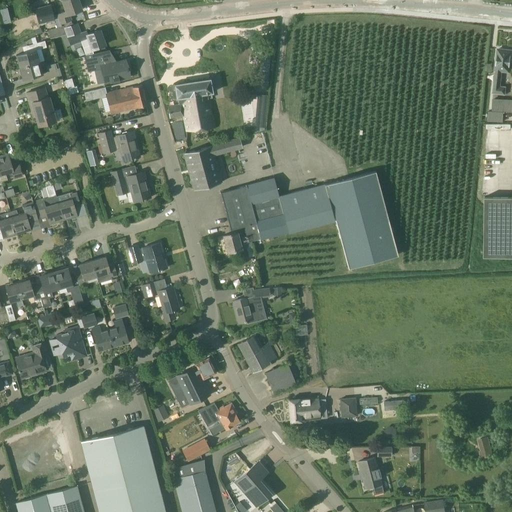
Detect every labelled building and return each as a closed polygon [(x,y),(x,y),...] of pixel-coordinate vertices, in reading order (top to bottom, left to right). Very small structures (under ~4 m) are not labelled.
[(64,26),(60,27),(61,28),(75,25),(78,24),(77,23),(76,24),(74,19),(72,20),(70,15),(82,10),(78,0),(65,0),(62,1),(66,11),(56,15),(60,25),(63,23),(64,26)] [(35,10),(38,24),(55,19),(51,6),(35,10)] [(61,28),(60,27),(48,30),(50,39),(66,35),(70,45),(88,39),(92,50),(105,45),(100,30),(87,35),(86,32),(81,34),(78,24),(75,25),(61,28)] [(16,55),(20,68),(40,63),(36,49),(16,55)] [(109,50),(84,56),(88,72),(94,71),(101,69),(105,83),(124,79),(122,71),(128,70),(127,67),(125,60),(116,62),(111,63),(109,51),(110,51),(109,50)] [(497,50),(495,70),(492,94),(505,95),(506,87),(500,86),(502,71),(508,72),(511,51),(497,50)] [(251,75),(250,84),(267,86),(270,56),(261,55),(259,76),(251,75)] [(43,74),(40,63),(20,68),(23,80),(43,74)] [(59,76),(57,69),(45,73),(47,80),(59,76)] [(212,93),(210,79),(174,85),(176,99),(178,98),(179,105),(168,107),(170,118),(183,116),(186,132),(214,127),(209,93),(212,93)] [(147,106),(142,85),(133,87),(133,88),(107,94),(112,114),(138,108),(147,106)] [(45,88),(26,93),(32,112),(34,111),(39,127),(57,122),(49,97),(48,97),(45,88)] [(96,99),(94,90),(84,93),(86,101),(96,99)] [(511,99),(492,99),(492,112),(488,112),(488,121),(502,122),(503,112),(511,112),(511,99)] [(265,125),(255,124),(254,133),(255,133),(264,130),(265,125)] [(112,138),(110,131),(99,134),(104,153),(115,150),(115,149),(120,148),(123,161),(140,157),(133,131),(116,136),(117,137),(112,138)] [(222,182),(214,156),(242,148),(239,138),(211,145),(211,146),(183,153),(193,190),(193,191),(221,183),(221,182),(222,182)] [(5,174),(12,172),(13,172),(10,162),(8,155),(0,156),(0,177),(1,182),(7,181),(5,174)] [(18,160),(10,162),(13,172),(12,172),(14,179),(23,176),(18,160)] [(124,178),(121,169),(110,172),(116,196),(131,192),(134,202),(151,198),(144,172),(124,178)] [(335,221),(336,223),(348,269),(398,255),(375,171),(350,178),(324,185),(324,184),(279,196),(274,178),(246,185),(246,186),(220,193),(230,230),(244,227),(256,223),(260,239),(260,240),(287,233),(288,233),(335,221)] [(50,225),(63,221),(59,203),(58,203),(56,196),(52,185),(46,187),(49,198),(37,202),(42,219),(48,217),(50,225)] [(27,201),(31,197),(27,192),(22,196),(27,201)] [(59,203),(63,221),(77,217),(74,209),(81,207),(77,194),(70,196),(71,200),(59,203)] [(511,197),(484,197),(483,257),(511,257),(511,197)] [(16,210),(10,212),(16,234),(30,230),(28,223),(38,220),(33,202),(22,205),(25,214),(17,216),(16,210)] [(0,230),(1,231),(3,238),(16,234),(10,212),(4,214),(5,219),(0,221),(0,230)] [(240,245),(260,239),(256,223),(244,227),(246,236),(239,238),(237,233),(223,236),(227,253),(241,249),(240,245)] [(137,245),(128,247),(132,263),(146,260),(150,272),(167,267),(160,243),(138,249),(137,245)] [(106,257),(93,261),(97,277),(99,283),(111,280),(111,278),(118,276),(114,263),(108,264),(106,257)] [(85,280),(97,277),(93,261),(80,265),(82,272),(76,274),(79,285),(86,283),(85,280)] [(54,273),(59,288),(66,286),(68,293),(72,292),(74,300),(82,297),(79,285),(74,287),(68,269),(54,273)] [(51,291),(59,288),(54,273),(41,277),(43,283),(37,285),(44,308),(52,306),(49,298),(53,297),(51,291)] [(250,283),(252,286),(255,286),(257,284),(258,281),(256,278),(253,278),(250,280),(250,283)] [(238,279),(232,282),(235,288),(241,285),(238,279)] [(17,283),(22,299),(34,295),(36,300),(41,298),(37,285),(31,287),(29,280),(17,283)] [(24,305),(22,299),(17,283),(6,287),(10,302),(16,301),(18,307),(24,305)] [(157,295),(153,283),(141,286),(144,298),(157,295)] [(179,309),(172,287),(158,291),(164,312),(163,313),(165,321),(175,319),(172,311),(179,309)] [(253,297),(232,302),(238,324),(246,321),(246,324),(260,320),(256,305),(261,304),(259,298),(271,297),(270,288),(252,290),(252,294),(253,297)] [(280,288),(273,289),(273,297),(281,296),(280,288)] [(128,316),(125,304),(112,308),(115,320),(128,316)] [(15,320),(11,305),(5,306),(9,322),(15,320)] [(97,325),(94,313),(80,317),(84,329),(97,325)] [(45,316),(37,318),(40,328),(48,326),(45,316)] [(116,328),(108,330),(113,347),(127,343),(121,321),(115,322),(116,328)] [(82,344),(78,327),(64,331),(65,333),(57,335),(58,338),(51,341),(55,355),(63,353),(64,356),(78,352),(76,346),(82,344)] [(113,347),(108,330),(100,333),(99,327),(92,329),(98,351),(113,347)] [(269,343),(262,347),(255,335),(237,345),(252,372),(277,359),(269,343)] [(0,344),(4,359),(10,358),(6,342),(0,344)] [(49,357),(44,342),(32,346),(34,355),(16,360),(22,379),(45,372),(41,359),(49,357)] [(215,373),(208,359),(195,365),(195,366),(176,375),(190,405),(210,395),(202,379),(215,373)] [(0,377),(12,374),(8,362),(0,364),(0,389),(3,388),(0,379),(0,377)] [(301,382),(294,366),(289,368),(287,364),(265,373),(273,394),(301,382)] [(357,416),(355,397),(339,399),(341,418),(357,416)] [(320,419),(318,398),(298,400),(298,399),(288,400),(290,422),(300,421),(320,419)] [(410,402),(409,401),(409,400),(384,402),(384,410),(409,408),(409,407),(410,405),(410,402)] [(217,410),(214,404),(199,411),(208,426),(218,420),(220,423),(221,422),(226,430),(239,422),(233,412),(236,411),(231,404),(224,408),(223,407),(217,410)] [(158,421),(168,417),(162,405),(153,409),(158,421)] [(395,429),(391,426),(386,426),(383,430),(383,435),(387,438),(392,438),(395,434),(395,429)] [(165,511),(143,427),(81,443),(98,511),(165,511)] [(488,437),(477,439),(481,451),(479,451),(481,457),(481,458),(486,457),(488,456),(493,455),(492,454),(488,437)] [(182,450),(188,462),(210,449),(204,438),(182,450)] [(391,457),(391,447),(377,447),(377,457),(391,457)] [(371,487),(373,495),(383,492),(379,478),(381,477),(378,468),(377,468),(374,458),(358,462),(365,489),(371,487)] [(170,469),(182,511),(215,511),(204,470),(202,471),(200,461),(201,461),(201,460),(170,469)] [(266,473),(258,462),(234,481),(255,507),(270,495),(258,480),(266,473)] [(86,511),(80,485),(15,499),(18,511),(86,511)] [(444,511),(443,500),(424,503),(425,511),(444,511)]
